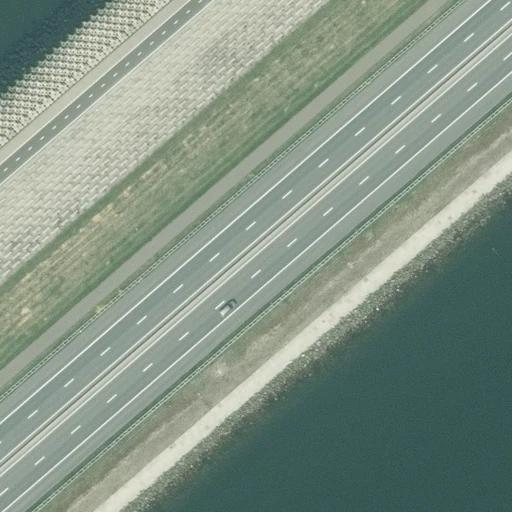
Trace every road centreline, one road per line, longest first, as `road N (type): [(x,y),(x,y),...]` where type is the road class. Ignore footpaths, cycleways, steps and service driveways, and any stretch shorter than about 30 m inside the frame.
road 1 (motorway): [(511,1),(0,444)]
road 2 (motorway): [(0,496),(511,54)]
